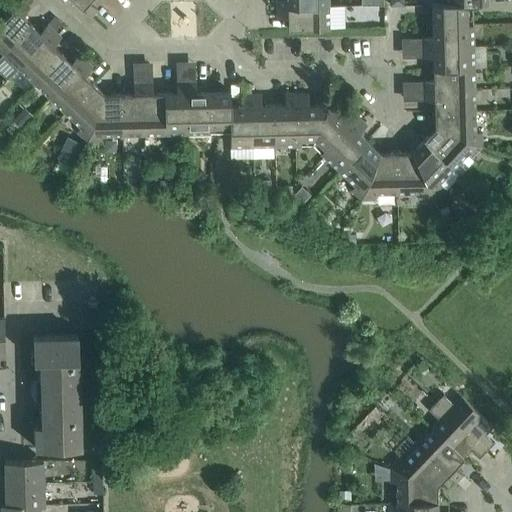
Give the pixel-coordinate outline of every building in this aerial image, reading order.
[(0,48),(3,51),(31,22),(23,14),(30,6),(23,0),(22,0),(0,23),(0,48)] [(89,0),(74,0),(91,15),(97,8),(90,0),(89,0)] [(461,23),(461,13),(460,4),(432,4),(432,23),(461,23)] [(328,5),(277,6),(277,16),(288,16),(288,28),(328,28),(344,27),(344,5),(328,5)] [(31,22),(3,51),(19,66),(54,29),(61,22),(54,15),(39,30),(31,22)] [(473,45),(473,22),(461,23),(432,23),(432,37),(421,37),(422,46),(473,45)] [(34,81),(62,52),(54,44),(61,36),(54,29),(19,66),(34,81)] [(474,67),(473,45),(422,46),(422,56),(433,56),(433,67),(474,67)] [(50,96),(85,59),(79,53),(71,60),(62,52),(34,81),(50,96)] [(66,111),(93,82),(85,74),(92,66),(85,59),(50,96),(66,111)] [(474,88),(474,67),(433,67),(433,80),(422,80),(423,89),(474,88)] [(187,132),(186,80),(176,80),(177,92),(165,92),(166,132),(187,132)] [(210,119),(209,95),(209,91),(196,91),(196,80),(186,80),(187,132),(211,131),(210,119)] [(144,133),(143,81),(133,81),(133,92),(122,93),(123,133),(144,133)] [(166,132),(165,92),(153,92),(152,81),(143,81),(144,133),(166,132)] [(87,140),(105,93),(93,82),(66,111),(81,126),(76,130),(87,140)] [(475,110),(474,88),(423,89),(423,99),(434,98),(435,111),(475,110)] [(229,118),(229,90),(223,91),(209,91),(209,95),(210,119),(224,118),(229,118)] [(252,144),(251,93),(242,93),(242,104),(231,105),(231,90),(229,90),(229,118),(229,131),(230,131),(231,145),(252,144)] [(296,143),(295,92),(285,92),(285,103),(273,104),(274,144),(296,143)] [(324,154),(360,117),(353,111),(345,119),(328,102),(304,102),(304,92),(295,92),(296,143),(312,143),(324,154)] [(123,133),(122,93),(105,93),(87,140),(102,140),(102,134),(123,133)] [(274,144),(273,104),(261,104),(261,93),(251,93),(252,144),(274,144)] [(475,131),(475,110),(435,111),(435,127),(481,145),(481,131),(475,131)] [(340,169),(368,140),(359,132),(366,124),(360,117),(324,154),(340,169)] [(481,145),(435,127),(424,139),(453,167),(467,151),(472,156),(481,146),(481,145)] [(453,167),(424,139),(413,151),(412,151),(433,197),(443,186),(438,182),(453,167)] [(361,198),(379,151),(368,140),(340,169),(355,184),(351,188),(361,198)] [(397,191),(396,151),(380,151),(379,151),(361,198),(376,198),(376,192),(397,191)] [(433,197),(412,151),(396,151),(397,191),(418,191),(418,197),(433,197)] [(81,446),(78,335),(78,334),(33,335),(33,359),(41,358),(41,381),(32,381),(32,384),(32,398),(33,402),(42,402),(42,424),(35,424),(35,447),(81,446)] [(493,425),(462,394),(453,403),(443,393),(436,401),(486,449),(493,442),(485,434),(493,425)] [(486,449),(436,401),(428,409),(439,419),(431,427),(433,429),(434,429),(463,457),(470,449),(478,457),(486,449)] [(434,429),(433,429),(419,445),(448,472),(448,473),(456,480),(463,473),(455,466),(463,457),(434,429)] [(448,472),(419,445),(410,436),(395,451),(400,456),(390,466),(437,484),(448,473),(448,472)] [(44,481),(43,459),(5,460),(5,475),(1,475),(1,482),(44,481)] [(437,501),(437,484),(390,466),(390,481),(396,481),(397,502),(437,501)] [(103,479),(102,467),(94,467),(94,479),(103,479)] [(103,492),(103,479),(94,479),(94,492),(103,492)] [(44,504),(44,481),(1,482),(1,489),(6,489),(6,503),(6,504),(40,503),(40,504),(44,504)] [(437,511),(437,501),(397,502),(396,511),(437,511)] [(39,511),(40,504),(40,503),(6,504),(6,503),(1,503),(1,511),(39,511)]
